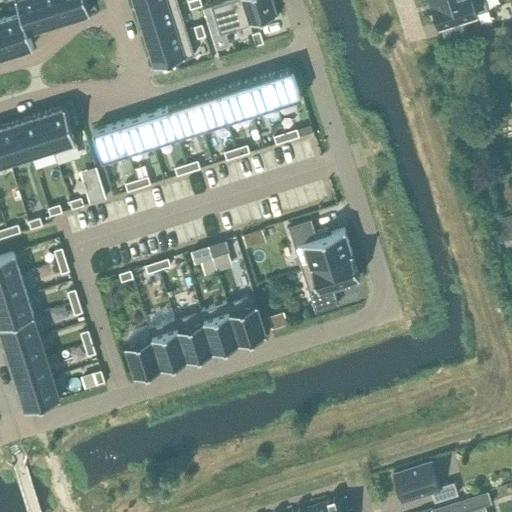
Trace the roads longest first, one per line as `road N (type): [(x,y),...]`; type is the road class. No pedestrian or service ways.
road 1 (residential): [(17,429),(368,316),(382,304),(384,287),(309,46)]
road 2 (residential): [(141,97),(309,46)]
road 3 (residential): [(0,110),(72,90),(141,97)]
road 4 (residential): [(0,69),(33,59),(67,29),(116,14)]
